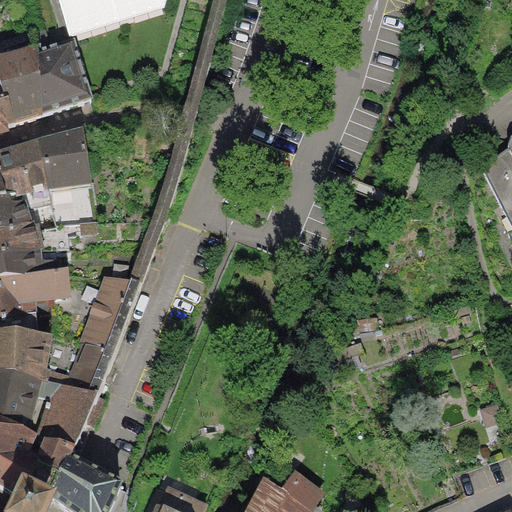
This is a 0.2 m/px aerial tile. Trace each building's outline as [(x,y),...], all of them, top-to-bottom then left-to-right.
[(167,0),(57,0),(69,36),(166,7),(167,0)] [(76,39),(40,52),(43,114),(94,98),(76,39)] [(40,42),(0,52),(0,83),(3,97),(8,95),(15,122),(43,114),(40,52),(40,42)] [(0,83),(0,135),(10,133),(7,124),(15,122),(8,95),(3,97),(0,83)] [(83,127),(37,138),(47,188),(92,183),(83,127)] [(511,136),(510,138),(507,150),(480,166),(511,226),(511,231),(508,233),(511,241),(511,136)] [(0,191),(9,190),(11,195),(47,188),(37,138),(0,148),(0,191)] [(41,229),(55,228),(47,188),(11,195),(9,190),(0,191),(0,230),(39,222),(41,229)] [(39,222),(0,230),(0,258),(67,251),(82,249),(80,224),(55,228),(41,229),(39,222)] [(0,258),(0,278),(67,267),(67,251),(0,258)] [(67,267),(0,278),(0,328),(38,329),(36,305),(72,301),(67,267)] [(131,279),(104,276),(80,345),(104,352),(131,279)] [(0,328),(0,369),(89,389),(104,352),(80,345),(53,337),(53,333),(38,329),(0,328)] [(89,389),(0,369),(0,416),(76,446),(98,392),(89,389)] [(76,446),(0,416),(0,482),(12,489),(23,471),(56,487),(67,463),(76,446)] [(108,511),(122,483),(75,459),(71,465),(69,464),(67,463),(56,487),(52,497),(74,511),(108,511)] [(312,511),(327,492),(295,469),(282,488),(264,477),(245,511),(312,511)] [(56,487),(23,471),(12,489),(8,502),(4,510),(7,511),(45,511),(52,497),(56,487)] [(204,511),(209,502),(166,483),(152,511),(204,511)]
